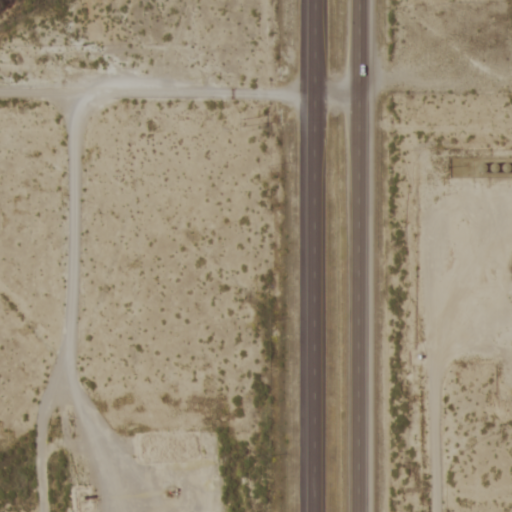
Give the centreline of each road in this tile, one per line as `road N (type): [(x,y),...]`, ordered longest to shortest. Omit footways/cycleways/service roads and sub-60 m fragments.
road 1 (trunk): [(365,511),(355,0)]
road 2 (trunk): [(311,0),(317,511)]
road 3 (residential): [(354,93),(0,89)]
